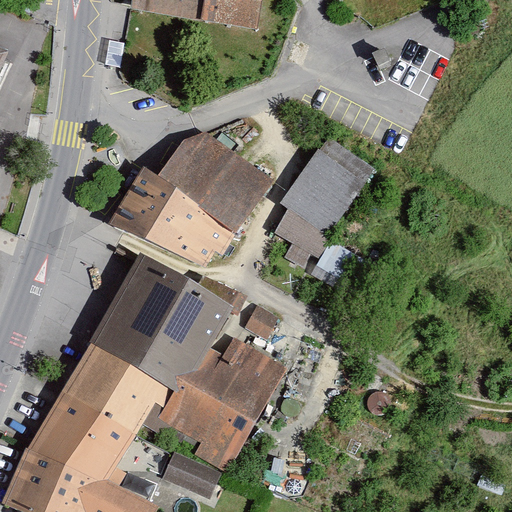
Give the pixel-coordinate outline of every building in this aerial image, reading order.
[(132,0),(130,13),(256,34),(261,0),(132,0)] [(385,55),(375,60),(381,70),(390,65),(385,55)] [(0,87),(10,64),(0,59),(0,87)] [(176,144),(145,183),(224,240),(262,182),(198,138),(176,144)] [(370,171),(323,142),(315,155),(310,152),(271,205),(280,213),(269,236),(286,250),(280,264),(306,277),(370,171)] [(145,183),(133,174),(102,228),(197,270),(203,254),(217,260),(224,240),(145,183)] [(359,256),(332,241),(315,272),(341,287),(359,256)] [(136,266),(51,401),(138,438),(151,416),(161,422),(203,446),(196,456),(228,478),(288,371),(234,340),(223,359),(211,352),(235,312),(136,266)] [(260,302),(247,326),(269,338),(282,314),(260,302)] [(51,401),(18,457),(107,486),(138,438),(51,401)] [(216,477),(168,456),(158,482),(206,502),(216,477)] [(157,511),(107,486),(18,457),(0,502),(0,511),(2,511),(157,511)]
